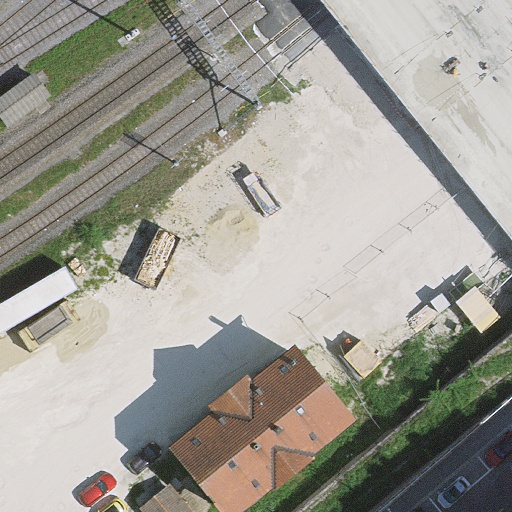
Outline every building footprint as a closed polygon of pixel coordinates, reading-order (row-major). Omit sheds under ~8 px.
[(33,80),(0,103),(0,123),(6,132),(49,103),(33,80)] [(296,102),(250,138),(324,232),(370,195),(296,102)] [(324,232),(250,138),(149,217),(223,311),(324,232)] [(294,341),(169,441),(225,511),(233,511),(354,416),(294,341)] [(194,511),(169,478),(138,502),(145,511),(194,511)]
